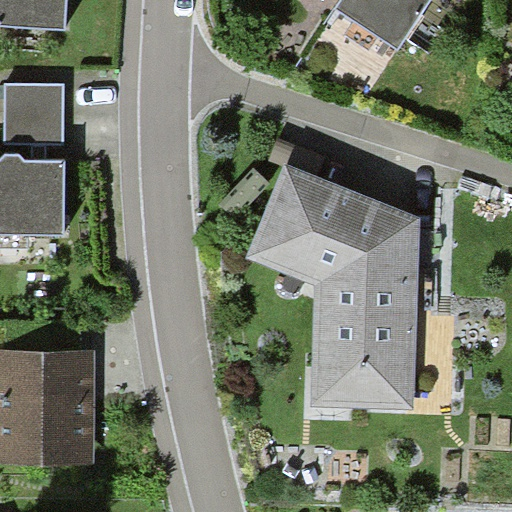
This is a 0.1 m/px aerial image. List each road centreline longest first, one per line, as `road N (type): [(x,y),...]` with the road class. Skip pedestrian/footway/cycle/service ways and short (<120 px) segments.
road 1 (residential): [(220,511),(196,426),(171,270),(163,71)]
road 2 (residential): [(163,71),(221,81),(511,172)]
